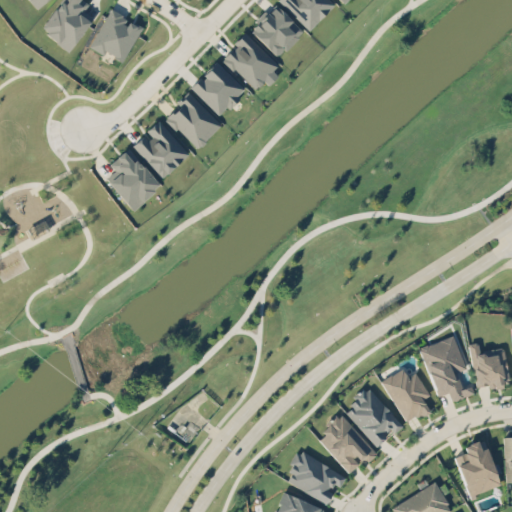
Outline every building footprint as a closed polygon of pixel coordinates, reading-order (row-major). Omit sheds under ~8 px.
[(29,0),(36,8),(44,0),(29,0)] [(69,50),(92,16),(82,10),(88,2),(84,0),(59,0),(40,29),(69,50)] [(277,0),(308,30),(334,3),(330,0),(277,0)] [(302,31),(275,3),(248,28),(275,56),(302,31)] [(89,46),(103,54),(104,50),(123,60),(140,26),(126,18),(127,17),(109,7),(89,46)] [(276,64),(246,32),(221,55),(253,89),(263,79),(267,83),(277,74),(271,68),(276,64)] [(219,115),(244,88),(216,61),(200,77),(199,76),(189,86),(219,115)] [(220,124),(187,90),(177,100),(180,103),(165,117),(195,148),(220,124)] [(188,152),(157,119),(144,132),(131,145),(161,177),(188,152)] [(129,208),(158,187),(129,147),(108,161),(114,170),(106,176),(129,208)] [(465,368),(453,334),(419,346),(436,395),(447,391),(451,400),(473,392),(470,384),(461,387),(456,371),(465,368)] [(475,388),(508,383),(503,346),(478,350),(477,341),(468,342),(475,388)] [(422,398),(428,394),(415,371),(407,375),(402,367),(380,379),(405,422),(428,409),(422,398)] [(401,425),(365,383),(349,397),(354,403),(345,411),(374,446),(385,436),(382,433),(388,427),(393,432),(401,425)] [(340,412),(315,434),(347,471),(358,462),(360,464),(374,451),(340,412)] [(511,435),(502,436),(504,485),(511,484),(511,435)] [(500,483),(482,438),(463,445),(465,451),(453,456),(468,495),(500,483)] [(344,476),(296,448),(288,462),(293,465),(285,479),(324,503),(331,491),(327,489),(332,482),(338,486),(344,476)] [(446,511),(451,510),(434,480),(389,506),(392,511),(446,511)] [(319,511),(321,507),(282,491),(272,511),(319,511)]
